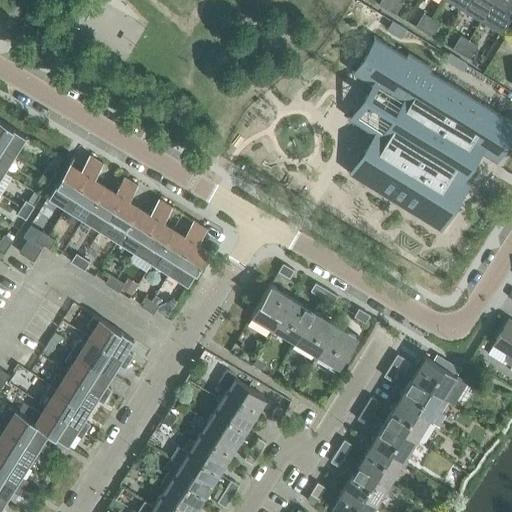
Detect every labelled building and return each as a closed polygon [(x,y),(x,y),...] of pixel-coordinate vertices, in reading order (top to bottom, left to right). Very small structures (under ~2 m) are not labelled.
[(391,0),(387,8),(395,13),(402,0),(391,0)] [(466,0),(462,7),(481,19),(491,0),(466,0)] [(511,0),(491,0),(481,19),(500,30),(511,10),(511,0)] [(424,30),(432,17),(424,12),(416,25),(424,30)] [(432,17),(424,30),(432,35),(440,22),(432,17)] [(405,28),(392,20),(387,28),(400,36),(405,28)] [(348,170),(347,172),(440,229),(441,228),(438,226),(466,181),(468,182),(469,181),(460,175),(476,149),(492,158),(495,160),(496,159),(494,157),(511,127),(511,120),(429,69),(431,65),(407,51),(405,54),(373,35),(373,36),(376,38),(355,72),(352,70),(351,71),(354,73),(372,84),(351,117),(348,116),(347,117),(351,119),(375,134),(351,172),(348,170)] [(461,53),(469,39),(461,35),(453,48),(461,53)] [(469,39),(461,53),(469,57),(477,44),(469,39)] [(266,96),(286,110),(307,80),(287,66),(266,96)] [(0,143),(15,153),(26,135),(0,118),(0,143)] [(0,167),(4,170),(15,153),(0,143),(0,167)] [(66,206),(84,217),(104,184),(94,177),(105,161),(91,152),(85,162),(91,166),(66,206)] [(81,168),(70,161),(49,195),(66,206),(91,166),(85,162),(81,168)] [(47,183),(55,170),(46,164),(38,178),(47,183)] [(101,228),(118,239),(139,206),(128,199),(138,183),(125,175),(119,183),(126,188),(101,228)] [(84,217),(101,228),(126,188),(119,183),(115,190),(104,184),(84,217)] [(34,203),(41,193),(34,189),(27,199),(34,203)] [(153,261),(174,228),(163,221),(173,205),(159,196),(153,206),(160,210),(135,250),(153,261)] [(25,218),(34,203),(27,199),(25,198),(16,212),(25,218)] [(139,206),(118,239),(135,250),(160,210),(153,206),(149,212),(139,206)] [(471,215),(451,247),(472,260),(492,228),(471,215)] [(187,283),(208,250),(197,243),(207,228),(193,219),(188,228),(195,232),(170,272),(187,283)] [(184,234),(174,228),(153,261),(170,272),(195,232),(188,228),(184,234)] [(35,239),(49,247),(54,239),(40,230),(35,239)] [(0,237),(0,250),(0,251),(3,253),(11,239),(3,233),(0,237)] [(28,237),(20,250),(34,260),(42,246),(28,237)] [(83,269),(84,268),(89,260),(75,251),(70,261),(83,269)] [(288,277),(293,270),(282,263),(277,270),(288,277)] [(117,291),(119,287),(120,286),(123,281),(110,273),(104,282),(117,291)] [(123,281),(120,286),(131,293),(137,283),(126,276),(123,281)] [(321,296),(326,288),(314,282),(309,290),(321,296)] [(270,283),(251,315),(273,328),(292,296),(270,283)] [(326,288),(321,296),(331,302),(336,295),(326,288)] [(144,295),(138,304),(152,312),(154,308),(158,304),(144,295)] [(273,328),(295,341),(314,308),(292,296),(273,328)] [(154,308),(154,309),(166,317),(169,311),(158,304),(154,308)] [(364,322),(369,314),(358,307),(353,315),(364,322)] [(314,308),(295,341),(317,354),(336,321),(314,308)] [(133,339),(94,313),(87,325),(93,329),(89,336),(130,361),(134,354),(127,349),(133,339)] [(492,342),(493,342),(487,352),(504,363),(506,360),(511,363),(511,321),(507,318),(492,342)] [(358,334),(336,321),(317,354),(339,367),(358,334)] [(125,367),(130,361),(89,336),(85,343),(78,338),(72,348),(112,373),(118,363),(125,367)] [(57,341),(50,337),(44,347),(51,351),(57,341)] [(68,370),(108,395),(113,388),(105,384),(112,373),(72,348),(65,359),(72,364),(68,370)] [(396,353),(389,364),(397,369),(404,358),(396,353)] [(436,353),(432,359),(441,365),(457,375),(461,368),(436,353)] [(424,355),(410,377),(446,400),(452,404),(467,381),(457,375),(441,365),(432,359),(424,355)] [(389,364),(383,375),(390,379),(397,369),(389,364)] [(0,367),(0,389),(10,373),(0,367)] [(227,388),(220,399),(252,419),(266,397),(235,377),(237,375),(227,369),(219,382),(227,388)] [(50,383),(90,408),(96,398),(104,402),(108,395),(68,370),(64,377),(57,373),(50,383)] [(410,377),(397,398),(429,418),(442,426),(444,423),(440,421),(444,413),(440,410),(445,402),(446,400),(410,377)] [(50,383),(39,401),(47,405),(67,418),(87,430),(91,423),(83,418),(90,408),(50,383)] [(369,396),(363,407),(371,412),(377,401),(369,396)] [(397,398),(384,420),(416,440),(429,418),(397,398)] [(239,440),(252,419),(220,399),(207,420),(239,440)] [(29,417),(34,409),(24,403),(19,411),(29,417)] [(42,441),(48,431),(49,431),(29,418),(29,417),(19,411),(10,405),(3,416),(10,421),(6,427),(45,452),(49,445),(42,441)] [(48,431),(68,443),(75,432),(82,437),(86,430),(47,405),(42,412),(35,407),(34,409),(29,417),(29,418),(49,431),(48,431)] [(270,415),(278,420),(285,409),(277,405),(270,415)] [(363,407),(356,418),(365,423),(371,412),(363,407)] [(166,410),(161,419),(170,424),(175,416),(166,410)] [(193,441),(225,462),(239,440),(207,420),(193,441)] [(384,420),(370,441),(402,461),(416,440),(384,420)] [(40,459),(45,452),(6,427),(1,434),(0,433),(0,447),(27,465),(34,455),(40,459)] [(257,437),(250,447),(258,452),(264,441),(257,437)] [(178,445),(171,456),(212,483),(225,462),(193,441),(188,438),(182,447),(178,445)] [(336,449),(344,454),(350,443),(343,438),(336,449)] [(357,462),(389,482),(402,461),(370,441),(357,462)] [(21,475),(27,465),(0,447),(0,472),(23,486),(27,479),(21,475)] [(243,458),(251,463),(258,452),(250,447),(243,458)] [(344,454),(336,449),(330,460),(338,465),(344,454)] [(212,483),(171,456),(164,467),(168,470),(161,480),(167,483),(199,504),(212,483)] [(344,484),(376,504),(389,482),(357,462),(344,484)] [(23,486),(0,472),(0,495),(6,499),(12,489),(19,493),(23,486)] [(230,479),(223,490),(231,494),(238,484),(230,479)] [(324,486),(317,481),(309,492),(318,497),(324,486)] [(164,511),(193,511),(199,504),(167,483),(153,505),(164,511)] [(344,484),(331,505),(335,508),(332,511),(370,511),(376,504),(344,484)] [(216,501),(224,506),(231,494),(223,490),(216,501)] [(164,511),(153,505),(144,499),(136,511),(164,511)]
